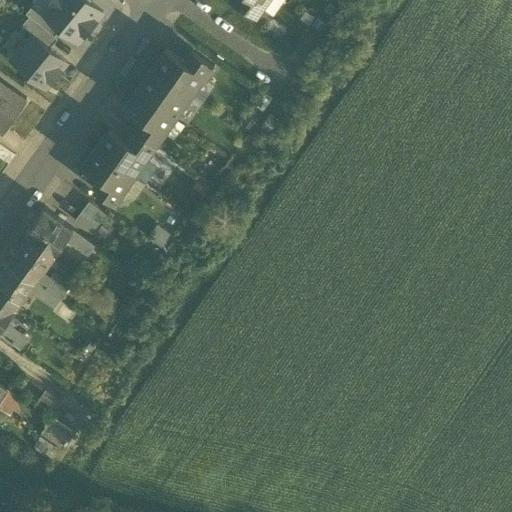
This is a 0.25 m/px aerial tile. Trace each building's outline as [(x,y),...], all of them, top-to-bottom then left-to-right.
[(34,0),(33,2),(34,3),(44,11),(52,0),(34,0)] [(52,0),(44,11),(43,12),(62,27),(79,41),(103,11),(88,0),(52,0)] [(261,9),(266,0),(235,0),(235,1),(255,16),(261,9)] [(272,16),(283,0),(266,0),(261,9),(272,16)] [(29,16),(35,21),(43,12),(44,11),(34,3),(26,13),(29,16)] [(62,27),(43,12),(35,21),(54,36),(62,27)] [(29,16),(21,26),(32,35),(32,34),(50,48),(57,39),(54,36),(35,21),(29,16)] [(32,35),(12,59),(46,87),(66,62),(50,48),(32,34),(32,35)] [(166,48),(153,67),(191,94),(203,77),(205,79),(214,65),(192,49),(184,61),(166,48)] [(176,115),(191,94),(153,67),(138,88),(176,115)] [(215,86),(205,79),(203,77),(191,94),(203,102),(215,86)] [(0,126),(4,129),(5,130),(27,99),(0,80),(0,126)] [(174,118),(176,115),(138,88),(125,107),(142,119),(134,130),(155,145),(164,133),(174,118)] [(188,124),(203,102),(191,94),(176,115),(188,124)] [(185,125),(174,118),(164,133),(174,141),(185,125)] [(144,160),(155,145),(134,130),(126,141),(109,129),(96,148),(134,175),(144,160)] [(122,192),(134,175),(96,148),(82,166),(100,178),(92,189),(114,204),(123,192),(122,192)] [(156,169),(144,160),(134,175),(146,184),(156,169)] [(134,200),(146,184),(134,175),(122,192),(123,192),(114,204),(119,208),(134,200)] [(188,192),(201,201),(209,190),(196,181),(188,192)] [(74,220),(92,234),(94,231),(106,215),(88,201),(74,220)] [(42,271),(66,238),(73,228),(44,207),(26,232),(30,235),(19,250),(17,249),(0,272),(0,273),(1,275),(0,276),(0,328),(5,321),(16,307),(29,288),(42,271)] [(106,215),(94,231),(104,238),(117,223),(106,215)] [(171,235),(157,224),(147,238),(161,248),(171,235)] [(95,245),(73,228),(66,238),(88,254),(95,245)] [(147,259),(136,252),(126,265),(136,273),(147,259)] [(79,268),(92,278),(96,274),(82,264),(79,268)] [(29,288),(55,307),(60,299),(67,290),(50,277),(42,271),(29,288)] [(50,277),(67,290),(72,284),(54,271),(50,277)] [(60,299),(55,307),(52,310),(69,322),(77,312),(60,299)] [(28,338),(5,321),(0,328),(0,332),(21,348),(28,338)] [(5,388),(0,395),(0,409),(9,415),(20,398),(5,388)] [(42,433),(63,447),(74,431),(53,417),(42,433)] [(35,445),(52,457),(58,448),(41,436),(35,445)] [(11,501),(26,511),(33,511),(38,504),(18,491),(11,501)]
